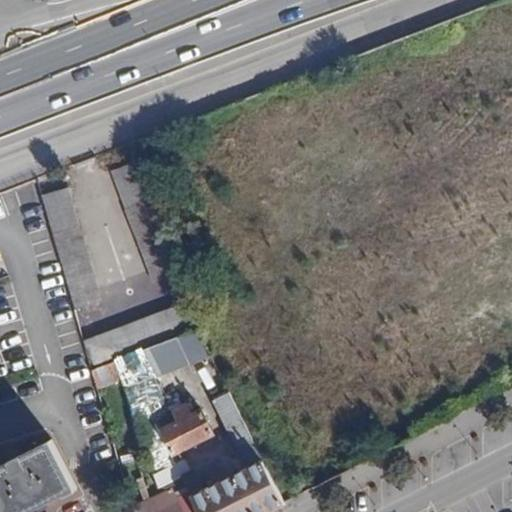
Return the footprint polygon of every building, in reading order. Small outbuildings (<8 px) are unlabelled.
[(130,143),(137,160),(163,149),(156,133),(130,143)] [(125,209),(147,265),(175,255),(137,160),(114,170),(129,207),(125,209)] [(43,196),(70,292),(95,284),(66,188),(43,196)] [(175,255),(147,265),(155,283),(181,272),(175,255)] [(95,284),(70,292),(75,310),(101,303),(95,284)] [(115,361),(192,333),(181,306),(84,342),(92,369),(115,361)] [(199,330),(192,333),(115,361),(119,373),(122,380),(154,368),(156,375),(189,361),(191,364),(211,354),(199,330)] [(96,381),(119,373),(115,361),(92,369),(96,381)] [(189,471),(183,459),(160,471),(154,474),(159,488),(181,478),(198,511),(266,511),(285,503),(230,393),(215,401),(243,459),(251,465),(234,474),(219,481),(203,490),(192,469),(189,471)] [(192,416),(187,406),(168,415),(174,426),(164,430),(176,453),(214,433),(202,411),(192,416)] [(0,511),(26,511),(75,487),(51,439),(23,453),(10,460),(0,464),(0,511)] [(10,460),(23,453),(20,448),(7,455),(10,460)] [(147,453),(154,474),(160,471),(153,450),(147,453)] [(136,481),(141,502),(150,497),(145,479),(136,481)] [(181,511),(170,488),(150,497),(151,498),(157,511),(181,511)] [(157,511),(151,498),(150,497),(141,502),(131,506),(133,511),(157,511)]
